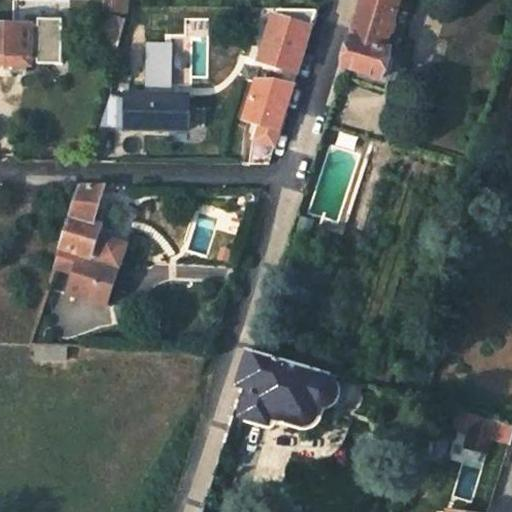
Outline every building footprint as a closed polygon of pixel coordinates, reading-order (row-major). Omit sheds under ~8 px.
[(103,0),(102,12),(123,14),(124,0),(103,0)] [(364,0),(344,68),(382,79),(384,73),(390,70),(393,60),(390,54),(392,51),(385,49),(400,0),(364,0)] [(266,38),(262,50),(259,61),(298,73),(317,13),(259,12),(252,33),(266,38)] [(116,50),(125,20),(105,15),(98,44),(116,50)] [(32,26),(0,25),(0,56),(9,56),(9,66),(32,66),(32,64),(31,60),(38,61),(38,64),(56,64),(56,20),(32,20),(32,26)] [(262,50),(266,38),(252,33),(248,46),(262,50)] [(0,66),(9,66),(9,56),(0,56),(0,66)] [(276,141),(294,86),(269,81),(256,81),(249,100),(260,103),(254,122),(262,125),(259,136),(276,141)] [(186,130),(187,95),(125,94),(125,129),(186,130)] [(254,122),(260,103),(249,100),(243,118),(254,122)] [(100,226),(93,223),(104,189),(79,188),(55,267),(75,274),(69,296),(107,307),(126,246),(97,237),(100,226)] [(48,349),(55,325),(38,320),(30,348),(48,349)] [(255,388),(246,414),(304,432),(308,432),(313,431),(316,429),(319,425),(324,414),(327,404),(332,399),(335,395),(335,390),(334,383),(336,376),(253,352),(243,384),(255,388)] [(456,410),(450,429),(468,434),(474,415),(456,410)] [(464,447),(487,453),(491,438),(510,443),(511,435),(511,426),(474,415),(468,434),(464,447)]
